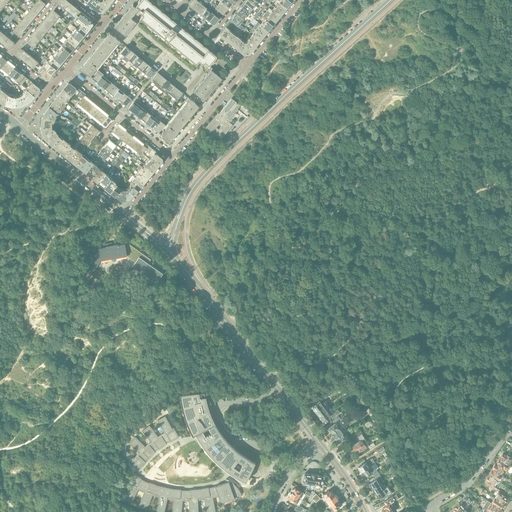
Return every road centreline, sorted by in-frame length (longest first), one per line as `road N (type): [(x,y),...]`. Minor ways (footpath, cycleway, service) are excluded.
road 1 (tertiary): [(181,212),(196,183),(392,0)]
road 2 (residential): [(172,156),(301,0)]
road 3 (tertiary): [(196,284),(319,443)]
road 4 (residential): [(123,213),(18,127)]
